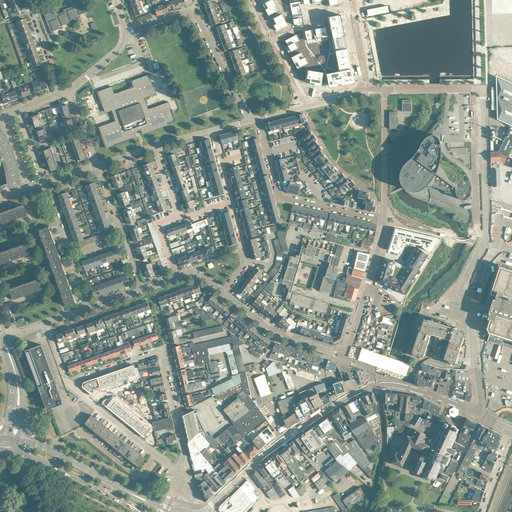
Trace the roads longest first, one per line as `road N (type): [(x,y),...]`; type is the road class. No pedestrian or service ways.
road 1 (unclassified): [(478,415),(458,286),(487,220),(483,89),(445,89)]
road 2 (residential): [(374,385),(268,450),(208,509)]
road 3 (residential): [(249,121),(196,15),(185,11),(124,31)]
road 4 (residential): [(384,220),(279,195),(258,119)]
road 5 (unclassified): [(176,277),(160,228),(176,208),(154,147)]
road 6 (residential): [(345,356),(265,327),(223,293)]
road 7 (residential): [(245,262),(212,130)]
road 8 (secondary): [(10,449),(133,507)]
road 9 (residential): [(384,220),(383,88)]
road 10 (secondary): [(133,495),(20,440)]
road 11 (residential): [(155,353),(183,446),(178,468)]
road 12 (unknown): [(399,367),(375,356),(394,296),(368,281)]
